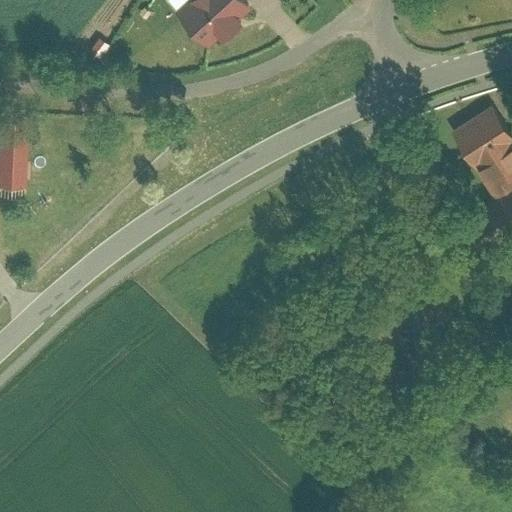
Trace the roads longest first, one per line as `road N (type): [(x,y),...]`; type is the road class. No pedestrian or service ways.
road 1 (tertiary): [(408,84),(190,195),(102,258),(0,349)]
road 2 (unclassified): [(367,26),(327,34),(297,56),(219,87),(0,84)]
